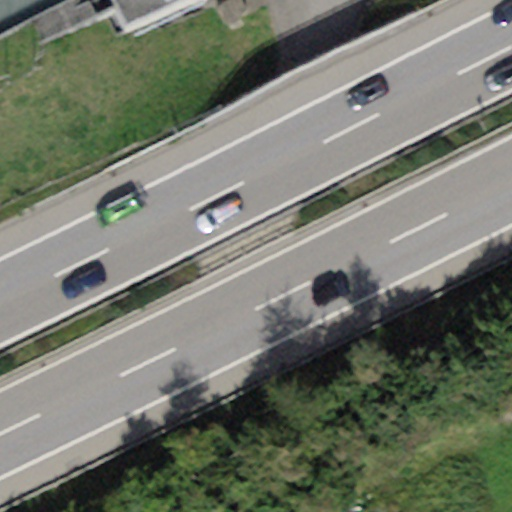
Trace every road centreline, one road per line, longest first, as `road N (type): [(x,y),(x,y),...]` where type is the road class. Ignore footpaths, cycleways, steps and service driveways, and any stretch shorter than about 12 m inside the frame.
road 1 (motorway): [(0,434),(511,180)]
road 2 (motorway): [(511,49),(0,302)]
road 3 (unclassified): [(144,511),(326,0)]
